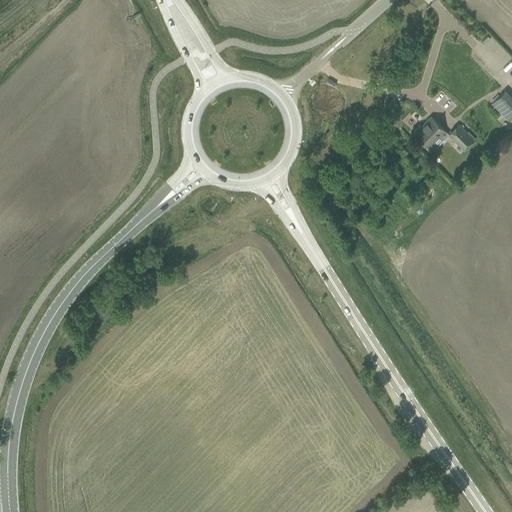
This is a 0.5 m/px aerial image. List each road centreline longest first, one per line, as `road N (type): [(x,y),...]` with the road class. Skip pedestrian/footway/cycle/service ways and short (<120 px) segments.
road 1 (primary): [(482,511),(300,229)]
road 2 (secondary): [(8,501),(13,415),(29,358),(85,273),(146,217)]
road 3 (unclassified): [(282,95),(388,0)]
